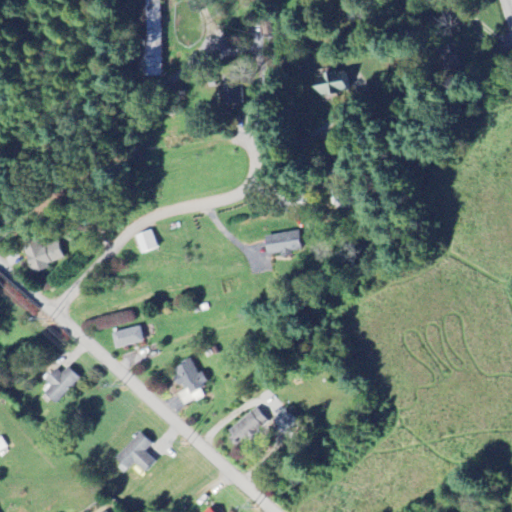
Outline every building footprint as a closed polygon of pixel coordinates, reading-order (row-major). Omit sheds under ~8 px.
[(448,44),(432,51),(445,78),(460,70),(448,44)] [(354,95),(352,73),(320,76),(322,98),(354,95)] [(226,84),(225,108),(244,108),(245,84),(226,84)] [(161,250),(154,232),(138,238),(146,256),(161,250)] [(273,259),(308,253),(304,232),(269,238),(273,259)] [(65,258),(58,243),(43,250),(40,244),(24,252),(36,276),(50,269),(49,266),(65,258)] [(147,344),(142,327),(113,335),(118,352),(147,344)] [(185,406),(198,400),(200,403),(209,399),(204,390),(212,386),(206,374),(201,376),(193,360),(174,370),(184,391),(178,394),(185,406)] [(46,394),(59,406),(83,379),(70,368),(63,375),(58,370),(47,383),(52,387),(46,394)] [(246,448),(272,423),(258,409),(232,433),(246,448)] [(278,424),(295,437),(306,424),(288,410),(278,424)] [(138,465),(148,475),(159,464),(147,454),(155,445),(143,433),(118,459),(132,472),(138,465)]
